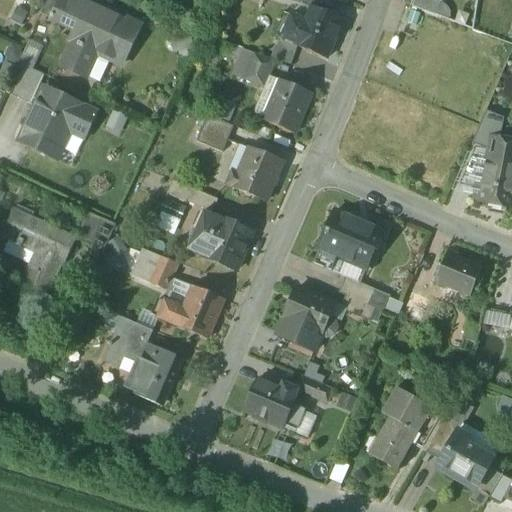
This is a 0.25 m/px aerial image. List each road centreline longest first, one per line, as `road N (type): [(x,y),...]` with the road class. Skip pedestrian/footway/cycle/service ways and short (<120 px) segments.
road 1 (residential): [(191,436),(313,169)]
road 2 (residential): [(191,436),(406,511)]
road 3 (residential): [(313,169),(511,249)]
road 4 (residential): [(0,355),(191,436)]
road 5 (residential): [(313,169),(379,0)]
